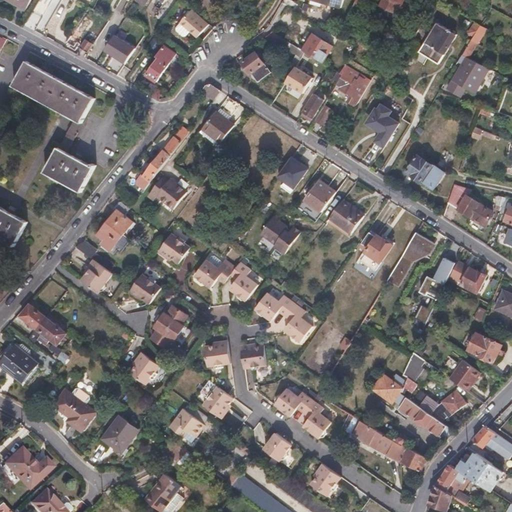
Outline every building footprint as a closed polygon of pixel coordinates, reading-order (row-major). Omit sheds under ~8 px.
[(10,0),(25,8),(30,0),(10,0)] [(313,0),(342,8),(344,0),(313,0)] [(357,0),(352,10),(362,14),(368,0),(357,0)] [(400,4),(403,6),(405,0),(384,0),(382,6),(396,12),(400,4)] [(198,36),(209,24),(193,9),(181,21),(181,22),(191,30),(198,36)] [(91,20),(88,18),(85,15),(67,41),(74,46),(92,21),(91,20)] [(187,35),(191,30),(181,22),(177,26),(177,29),(185,35),(187,35)] [(469,32),(475,36),(481,26),(476,22),(469,32)] [(422,52),(442,64),(458,36),(438,24),(433,32),(420,25),(412,40),(425,47),(422,52)] [(472,41),(480,45),(489,30),(481,26),(475,36),(472,41)] [(306,52),(304,51),(298,47),(274,32),(268,37),(298,56),(302,59),(306,52)] [(138,47),(117,34),(107,50),(128,64),(138,47)] [(314,35),(304,51),(306,52),(323,63),(333,47),(314,35)] [(80,46),(89,52),(94,43),(86,38),(80,46)] [(463,55),(471,59),(480,45),(472,41),(463,55)] [(159,55),(160,56),(170,63),(171,63),(178,53),(166,45),(159,55)] [(263,61),(266,59),(261,52),(245,64),(260,84),(273,74),(263,61)] [(468,89),(477,94),(490,69),(471,59),(463,55),(459,63),(462,64),(447,90),(462,100),(468,89)] [(170,63),(160,56),(148,74),(158,81),(170,63)] [(295,69),(297,67),(300,61),(297,59),(292,67),(295,69)] [(64,112),(76,119),(82,122),(96,98),(28,60),(14,85),(64,112)] [(295,69),(287,82),(304,93),(314,78),(297,67),(295,69)] [(347,69),(344,75),(339,83),(343,85),(340,90),(359,101),(370,82),(347,69)] [(490,69),(477,94),(482,97),(495,71),(490,69)] [(334,80),(339,83),(344,75),(339,72),(334,80)] [(208,85),(202,91),(215,100),(221,92),(210,85),(208,85)] [(304,112),(314,119),(325,101),(315,95),(304,112)] [(484,108),(493,111),(495,106),(486,103),(484,108)] [(392,111),(382,104),(379,110),(377,108),(370,120),(371,125),(379,131),(380,135),(376,141),(385,147),(400,123),(389,116),(393,111),(392,111)] [(318,122),(323,125),(330,115),(324,111),(318,122)] [(218,112),(203,130),(220,144),(235,124),(218,112)] [(72,126),(71,128),(77,132),(79,129),(82,122),(76,119),(72,126)] [(155,163),(162,169),(190,131),(184,126),(155,163)] [(77,132),(71,128),(63,142),(71,146),(77,135),(76,135),(77,132)] [(71,146),(63,142),(62,145),(60,148),(68,152),(70,149),(71,146)] [(68,152),(60,148),(59,147),(45,172),(82,192),(97,165),(94,163),(93,165),(68,152)] [(420,157),(409,173),(435,191),(446,175),(420,157)] [(309,170),(292,158),(285,168),(278,177),(285,182),(282,187),(291,194),(309,170)] [(145,191),(162,169),(155,163),(144,177),(143,176),(136,184),(145,191)] [(172,185),(169,182),(163,178),(149,196),(155,200),(158,196),(176,210),(188,194),(174,182),(172,185)] [(306,201),(322,213),(337,192),(321,180),(306,201)] [(455,187),(449,203),(488,227),(494,212),(468,196),(472,190),(455,187)] [(501,212),(509,216),(511,208),(511,199),(507,198),(501,212)] [(129,211),(131,209),(122,202),(117,208),(119,210),(126,215),(129,211)] [(343,202),(330,219),(351,235),(365,215),(356,208),(354,210),(343,202)] [(11,212),(0,205),(0,238),(15,246),(28,221),(11,212)] [(109,223),(125,235),(135,222),(126,215),(119,210),(109,223)] [(274,216),(263,232),(277,242),(276,244),(287,251),(301,231),(293,225),(290,230),(287,227),(286,225),(274,216)] [(112,251),(125,235),(109,223),(99,236),(105,241),(103,244),(112,251)] [(381,263),(382,263),(393,246),(384,240),(378,236),(377,236),(370,232),(362,245),(369,249),(366,253),(381,263)] [(174,258),(172,260),(178,265),(192,247),(186,242),(188,241),(181,236),(180,237),(174,233),(162,249),(168,254),(174,258)] [(417,234),(394,271),(403,277),(413,259),(416,253),(425,258),(434,243),(422,235),(421,236),(417,234)] [(93,258),(96,253),(98,251),(85,241),(80,244),(77,247),(93,258)] [(93,259),(100,264),(104,259),(96,253),(93,258),(93,259)] [(375,272),(381,263),(366,253),(360,262),(375,272)] [(100,264),(111,271),(115,264),(105,257),(104,259),(100,264)] [(103,282),(111,271),(100,264),(93,259),(88,266),(90,268),(86,273),(81,280),(96,292),(97,290),(101,288),(103,286),(103,282)] [(224,283),(230,274),(233,270),(223,262),(219,268),(207,259),(194,276),(195,277),(196,281),(199,283),(203,283),(204,284),(206,282),(211,286),(218,278),(224,283)] [(428,323),(456,263),(447,259),(437,280),(430,276),(423,292),(435,298),(430,308),(423,305),(417,318),(428,323)] [(233,270),(230,274),(237,279),(232,286),(237,290),(236,292),(237,293),(238,297),(241,299),(247,299),(259,283),(247,275),(251,270),(240,261),(233,270)] [(463,284),(471,268),(459,263),(452,278),(463,284)] [(463,284),(462,286),(479,293),(487,275),(480,271),(479,272),(471,268),(463,284)] [(138,296),(143,300),(150,305),(162,289),(156,284),(157,283),(151,277),(149,279),(143,274),(129,293),(136,298),(138,296)] [(511,294),(504,291),(496,309),(511,316),(511,294)] [(279,312),(285,317),(295,303),(283,295),(279,301),(268,292),(256,309),(258,310),(258,314),(262,316),(266,316),(267,317),(268,315),(273,319),(279,312)] [(295,303),(285,317),(292,322),(287,329),(292,333),(292,334),(294,339),(297,342),(303,341),(314,326),(303,318),(307,311),(295,303)] [(37,329),(46,318),(30,305),(21,316),(37,329)] [(182,324),(188,315),(174,306),(169,314),(166,313),(156,328),(158,329),(152,338),(167,348),(173,340),(175,341),(185,326),(182,324)] [(57,345),(66,334),(46,318),(37,329),(57,345)] [(56,346),(57,345),(37,329),(32,336),(59,355),(63,351),(56,346)] [(478,333),(469,350),(495,363),(503,346),(478,333)] [(56,346),(63,351),(73,338),(66,334),(57,345),(56,346)] [(223,364),(231,363),(227,340),(220,341),(220,344),(214,345),(205,347),(208,366),(215,365),(216,367),(223,366),(223,364)] [(0,360),(2,362),(1,364),(24,382),(38,365),(25,355),(28,351),(20,344),(17,348),(12,344),(11,346),(10,344),(0,356),(0,358),(0,360)] [(241,346),(244,368),(252,367),(252,369),(260,368),(260,366),(268,364),(265,345),(257,346),(250,347),(250,344),(241,346)] [(159,366),(141,353),(136,360),(138,361),(129,373),(145,385),(149,379),(151,380),(156,374),(154,373),(159,366)] [(408,378),(415,382),(425,369),(422,367),(426,361),(414,353),(404,375),(408,378)] [(451,379),(468,392),(482,373),(465,360),(451,379)] [(385,376),(375,390),(392,403),(402,388),(385,376)] [(407,398),(409,399),(418,384),(415,382),(408,378),(402,394),(407,398)] [(208,399),(213,403),(218,397),(220,398),(224,392),(216,386),(208,396),(208,399)] [(297,408),(303,413),(313,400),(302,392),(298,397),(287,389),(282,396),(277,397),(275,400),(276,404),(285,411),(286,409),(293,414),(297,408)] [(66,391),(55,406),(70,418),(67,421),(81,431),(95,413),(89,408),(92,404),(92,399),(82,392),(78,393),(75,398),(66,391)] [(235,411),(240,405),(231,397),(224,392),(220,398),(218,397),(213,403),(215,405),(210,411),(228,425),(237,413),(235,411)] [(457,392),(433,410),(445,420),(450,415),(452,415),(466,405),(457,392)] [(441,436),(447,427),(409,399),(407,398),(400,407),(441,436)] [(310,430),(320,437),(325,436),(328,433),(327,429),(332,422),(320,413),(324,408),(313,400),(303,413),(310,418),(305,424),(312,429),(310,430)] [(206,427),(211,421),(190,406),(186,412),(184,410),(170,428),(183,438),(188,432),(196,438),(201,431),(198,428),(201,424),(205,426),(206,427)] [(120,417),(104,439),(122,453),(138,431),(120,417)] [(353,436),(401,461),(410,448),(408,446),(395,439),(362,421),(353,436)] [(511,443),(488,427),(476,441),(486,449),(488,446),(492,440),(510,453),(511,452),(511,443)] [(395,439),(408,446),(409,443),(408,437),(402,433),(398,434),(395,439)] [(295,445),(279,434),(274,440),(272,438),(263,452),(281,465),(285,459),(288,460),(292,453),(290,452),(295,445)] [(492,440),(488,446),(494,451),(496,448),(511,459),(511,458),(511,452),(510,453),(492,440)] [(171,456),(178,462),(187,452),(172,441),(164,450),(171,456)] [(422,472),(429,458),(410,448),(401,461),(422,472)] [(21,449),(5,463),(28,488),(52,466),(45,459),(37,465),(21,449)] [(492,490),(498,482),(502,475),(504,472),(478,454),(477,456),(470,466),(465,463),(460,470),(470,476),(492,490)] [(315,477),(314,478),(332,492),(334,493),(339,487),(337,485),(342,479),(341,479),(320,464),(312,475),(315,477)] [(465,483),(470,476),(460,470),(454,466),(453,465),(439,486),(449,492),(457,479),(465,483)] [(310,511),(333,511),(295,483),(288,478),(285,476),(279,471),(272,482),(310,511)] [(290,511),(241,474),(232,486),(267,511),(290,511)] [(183,489),(167,476),(163,481),(164,481),(154,494),(153,493),(146,501),(160,511),(175,511),(186,499),(179,494),(183,489)] [(328,498),(332,492),(314,478),(309,485),(328,498)] [(432,506),(448,511),(450,511),(456,496),(449,492),(439,486),(432,506)] [(46,491),(32,503),(40,511),(70,511),(71,511),(71,507),(67,503),(64,504),(60,507),(46,491)] [(458,498),(469,505),(473,498),(462,491),(458,498)] [(0,511),(8,511),(0,503),(0,511)]
